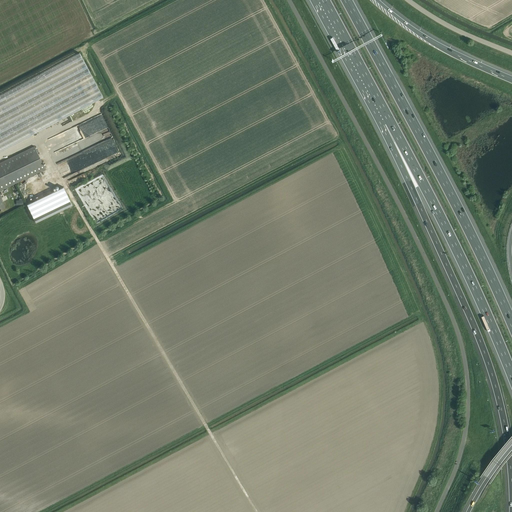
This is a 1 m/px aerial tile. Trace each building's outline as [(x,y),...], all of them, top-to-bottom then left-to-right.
[(0,150),(67,116),(103,97),(80,52),(43,71),(0,94),(0,150)] [(103,133),(90,138),(93,144),(106,139),(103,133)] [(0,190),(45,169),(35,146),(0,162),(0,190)] [(65,167),(67,175),(80,171),(77,163),(65,167)] [(63,186),(27,204),(28,207),(36,222),(72,205),(63,186)]
